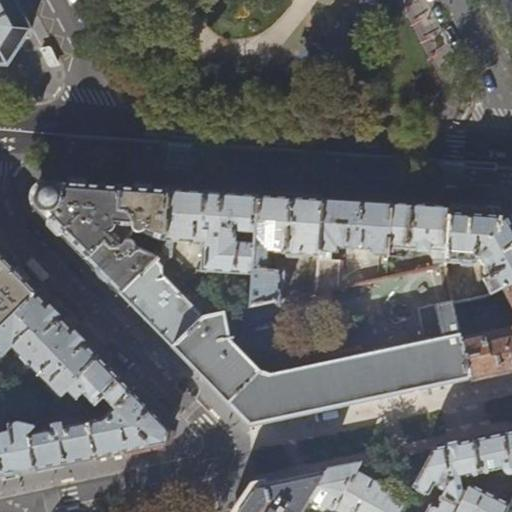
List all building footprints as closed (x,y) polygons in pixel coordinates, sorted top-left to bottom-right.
[(0,0),(0,64),(8,65),(19,47),(31,29),(15,0),(0,0)] [(41,49),(41,50),(43,54),(46,58),(47,62),(49,66),(51,68),(52,68),(54,68),(61,66),(62,66),(61,65),(59,62),(58,59),(55,53),(53,49),(52,48),(50,47),(47,48),(41,49)] [(119,212),(121,185),(94,184),(44,180),(42,182),(33,201),(33,204),(87,259),(104,242),(109,247),(116,247),(123,242),(122,241),(114,233),(108,232),(112,227),(132,228),(133,219),(127,213),(119,212)] [(143,187),(121,185),(119,212),(127,213),(133,219),(132,228),(135,231),(139,232),(142,232),(160,240),(157,247),(163,250),(168,189),(143,187)] [(163,250),(171,257),(172,241),(203,243),(201,279),(221,280),(221,272),(253,274),(255,244),(234,242),(235,230),(255,231),(257,194),(212,191),(168,189),(163,250)] [(281,196),(257,194),(255,231),(255,244),(253,274),(251,307),(284,300),(281,287),(282,269),(270,268),(271,252),(319,256),(323,199),(281,196)] [(355,201),(323,199),(319,256),(317,293),(339,288),(340,260),(330,259),(330,253),(339,253),(339,248),(347,249),(347,254),(353,254),(353,249),(369,250),(374,256),(388,257),(388,256),(391,204),(355,201)] [(425,206),(391,204),(388,256),(406,257),(407,249),(417,251),(417,253),(430,254),(430,252),(433,256),(439,256),(437,266),(446,264),(445,262),(449,208),(425,206)] [(476,209),(449,208),(445,262),(477,264),(478,260),(480,260),(481,262),(483,263),(484,264),(486,263),(486,270),(489,276),(485,277),(493,293),(503,288),(511,282),(511,217),(509,212),(476,209)] [(119,293),(163,250),(157,247),(154,253),(136,245),(134,243),(131,241),(126,240),(122,241),(123,242),(116,247),(109,247),(104,242),(87,259),(105,278),(119,293)] [(171,259),(171,257),(163,250),(119,293),(144,318),(171,346),(202,318),(162,276),(162,266),(170,258),(171,259)] [(14,270),(2,258),(0,259),(0,326),(35,292),(14,270)] [(448,276),(451,292),(458,291),(455,274),(448,276)] [(511,282),(503,288),(511,305),(511,327),(461,337),(469,379),(511,369),(511,282)] [(35,292),(0,326),(0,359),(13,347),(62,396),(68,390),(98,356),(60,317),(35,292)] [(296,297),(284,300),(251,307),(202,318),(171,346),(210,386),(249,426),(289,418),(395,395),(469,379),(461,337),(453,300),(418,308),(424,340),(270,372),(259,369),(218,328),(299,310),(296,297)] [(98,356),(68,390),(77,399),(83,393),(95,405),(99,401),(104,396),(114,407),(132,391),(104,362),(98,356)] [(104,396),(99,401),(109,411),(102,418),(92,408),(89,412),(86,416),(95,458),(124,452),(165,444),(169,429),(150,409),(132,391),(114,407),(104,396)] [(10,409),(14,413),(18,412),(27,404),(20,398),(10,409)] [(51,429),(29,432),(28,434),(35,470),(58,465),(95,458),(86,416),(50,423),(51,429)] [(0,477),(11,475),(35,470),(28,434),(29,432),(37,424),(20,420),(10,422),(11,430),(3,433),(0,436),(0,477)] [(511,430),(503,433),(473,439),(480,474),(502,469),(504,472),(506,474),(508,474),(511,474),(511,473),(511,430)] [(459,478),(480,474),(473,439),(441,446),(433,448),(412,487),(428,496),(433,486),(443,491),(436,505),(432,503),(427,511),(455,511),(465,493),(462,492),(459,478)] [(332,470),(327,471),(311,498),(327,508),(324,511),(320,511),(307,504),(302,511),(330,511),(332,509),(356,470),(360,464),(332,470)] [(356,470),(332,509),(338,511),(398,511),(405,498),(356,470)] [(302,511),(307,504),(311,498),(327,471),(282,481),(254,487),(237,511),(302,511)] [(465,493),(455,511),(505,511),(510,503),(474,486),(473,486),(468,488),(465,493)]
